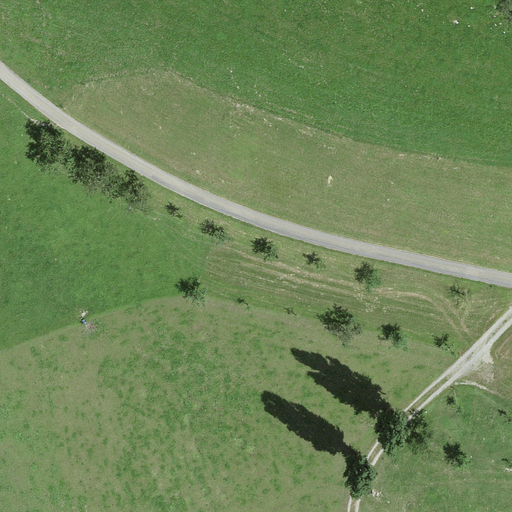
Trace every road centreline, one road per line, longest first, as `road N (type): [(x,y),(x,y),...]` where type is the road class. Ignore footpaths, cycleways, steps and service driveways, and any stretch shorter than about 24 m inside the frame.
road 1 (track): [(511,285),(281,232),(81,136),(0,71)]
road 2 (track): [(511,325),(398,430),(369,473),(357,511)]
